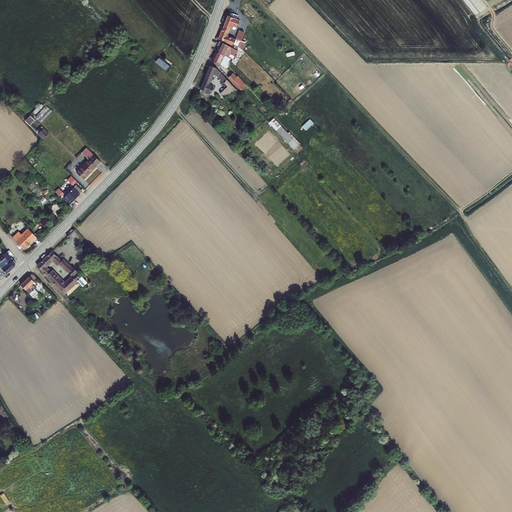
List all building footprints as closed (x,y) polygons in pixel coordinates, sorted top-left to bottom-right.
[(231,25),(234,18),(230,16),(231,13),(225,10),(224,14),(222,13),(213,37),(233,45),(235,40),(230,38),(221,34),(226,23),(231,25)] [(242,32),(239,30),(236,37),(235,40),(233,45),(236,46),(242,32)] [(226,52),(230,55),(232,51),(223,44),(214,40),(212,45),(214,45),(211,50),(221,56),(223,57),(226,52)] [(221,56),(211,50),(206,60),(219,66),(224,58),(223,57),(221,56)] [(160,57),(156,61),(166,70),(170,66),(160,57)] [(194,88),(203,92),(207,86),(202,84),(207,74),(212,76),(218,83),(220,79),(209,67),(204,65),(194,88)] [(226,74),(222,78),(235,92),(240,89),(226,74)] [(212,96),(216,101),(229,89),(220,79),(218,83),(221,86),(221,87),(212,96)] [(43,120),(53,110),(47,105),(38,115),(40,117),(43,120)] [(30,115),(24,120),(29,125),(34,119),(30,115)] [(270,122),(295,150),(300,145),(275,117),(270,122)] [(311,119),(303,126),(307,130),(315,123),(311,119)] [(42,128),(36,133),(41,139),(47,134),(42,128)] [(101,162),(87,147),(82,152),(89,160),(76,172),(83,179),(101,162)] [(72,175),(68,180),(74,186),(78,181),(72,175)] [(66,194),(64,197),(69,203),(81,191),(76,185),(73,188),(71,186),(66,190),(68,193),(66,194)] [(61,196),(64,193),(60,188),(56,191),(61,196)] [(37,221),(32,217),(26,223),(30,227),(37,221)] [(37,236),(28,227),(21,233),(19,231),(14,237),(25,249),(37,236)] [(0,278),(14,265),(15,263),(6,251),(0,256),(1,257),(0,257),(0,278)] [(31,266),(56,293),(69,281),(73,278),(68,273),(64,276),(57,283),(45,271),(44,272),(39,266),(46,259),(51,265),(52,263),(59,271),(63,268),(56,260),(54,261),(45,252),(31,266)] [(63,268),(59,271),(64,276),(68,273),(69,272),(64,267),(63,268)] [(29,279),(26,275),(15,286),(22,293),(27,289),(28,288),(24,283),(29,279)] [(73,278),(69,281),(75,287),(78,284),(73,278)] [(27,289),(22,293),(29,300),(34,296),(27,289)] [(0,414),(3,419),(9,416),(2,404),(0,405),(0,414)] [(1,495),(7,504),(10,502),(5,493),(1,495)]
